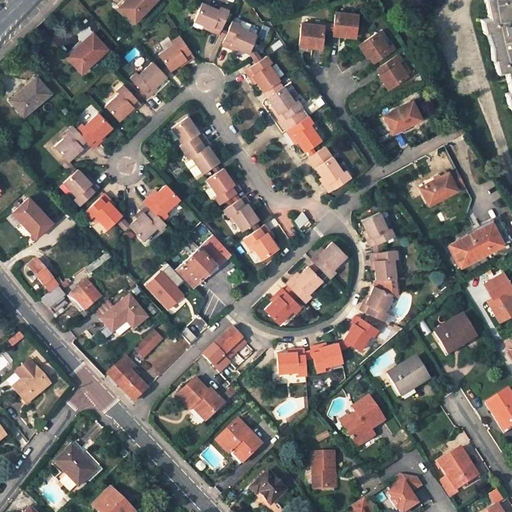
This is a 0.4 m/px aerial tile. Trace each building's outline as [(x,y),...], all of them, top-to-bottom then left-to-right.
[(154,0),(125,0),(118,7),(134,22),(154,0)] [(511,104),(511,0),(484,0),(487,16),(480,18),(482,32),(485,31),(489,42),(491,59),(493,58),(496,72),(504,70),(509,91),(504,92),(507,106),(510,106),(511,104)] [(203,2),(196,20),(212,27),(212,30),(219,33),(230,9),(222,6),(221,9),(203,2)] [(332,32),(345,33),(345,36),(353,37),(356,14),(334,12),(332,32)] [(233,20),(223,45),(230,48),(232,45),(249,53),(257,35),(240,27),(241,23),(233,20)] [(306,44),(320,46),(322,26),(300,24),(298,46),(306,47),(306,44)] [(107,48),(92,32),(73,50),(66,56),(80,72),(107,48)] [(376,60),(393,49),(389,42),(385,44),(377,33),(358,45),(366,58),(371,54),(376,60)] [(175,43),(159,54),(170,70),(186,59),(188,62),(194,57),(179,36),(173,40),(175,43)] [(73,50),(71,48),(64,54),(66,56),(73,50)] [(402,61),(397,54),(380,66),(384,72),(379,76),(387,88),(406,75),(398,63),(402,61)] [(279,80),(269,65),(272,63),(267,56),(246,71),(250,77),(252,76),(263,92),(279,80)] [(153,89),(167,76),(153,61),(139,74),(137,71),(131,77),(148,96),(155,90),(153,89)] [(49,92),(36,76),(17,93),(9,99),(23,115),(49,92)] [(105,105),(119,120),(133,106),(136,109),(141,103),(123,84),(117,90),(119,92),(105,105)] [(294,103),(283,87),(267,98),(277,113),(275,115),(283,126),(285,125),(301,113),(299,110),(302,107),(297,100),(294,103)] [(17,93),(15,90),(7,96),(9,99),(17,93)] [(412,102),(396,110),(397,112),(413,104),(412,102)] [(396,110),(384,116),(392,133),(400,129),(408,125),(420,119),(413,104),(397,112),(396,110)] [(286,131),(308,116),(307,114),(303,116),(301,113),(285,125),(283,126),(286,131)] [(98,141),(111,128),(98,114),(84,126),(82,124),(76,129),(91,145),(94,148),(100,143),(98,141)] [(198,132),(188,116),(171,127),(181,142),(178,144),(183,152),(186,150),(203,139),(205,137),(201,130),(198,132)] [(320,141),(309,126),(313,123),(308,116),(286,131),(291,138),(293,137),(304,152),(320,141)] [(68,161),(82,149),(84,150),(91,145),(76,129),(72,125),(66,131),(69,134),(55,147),(68,161)] [(218,161),(207,145),(209,144),(205,137),(203,139),(186,150),(183,152),(188,158),(191,156),(202,172),(218,161)] [(342,173),(324,146),(308,157),(326,184),(324,185),(329,192),(350,178),(345,170),(342,173)] [(68,161),(64,166),(68,170),(73,165),(68,161)] [(73,175),(77,170),(73,165),(68,170),(72,175),(73,175)] [(213,196),(218,203),(221,201),(240,188),(235,181),(233,183),(223,167),(206,179),(216,194),(213,196)] [(431,181),(419,187),(428,204),(437,199),(436,197),(443,194),(444,196),(464,185),(456,169),(448,173),(447,172),(439,176),(431,181)] [(90,183),(78,170),(77,170),(73,175),(72,175),(63,184),(75,197),(74,199),(80,205),(98,187),(92,181),(90,183)] [(165,212),(180,198),(167,184),(152,198),(150,196),(144,202),(148,206),(161,220),(167,215),(165,212)] [(121,215),(108,201),(110,199),(104,194),(85,212),(91,218),(93,215),(106,229),(115,220),(120,216),(121,215)] [(230,214),(241,230),(249,225),(257,219),(247,204),(249,202),(245,195),(222,210),(227,216),(230,214)] [(28,197),(12,212),(23,224),(36,237),(51,222),(28,197)] [(143,241),(157,228),(159,230),(165,225),(161,220),(148,206),(142,211),(144,213),(130,227),(143,241)] [(387,230),(380,213),(362,221),(370,239),(367,240),(370,246),(394,235),(391,228),(387,230)] [(120,216),(115,220),(119,225),(120,224),(124,220),(120,216)] [(492,221),(448,244),(460,266),(511,239),(498,216),(491,220),(492,221)] [(125,231),(130,227),(124,220),(120,224),(119,225),(125,231)] [(23,224),(20,226),(33,240),(36,237),(23,224)] [(250,244),(261,259),(274,251),(277,249),(267,233),(269,232),(264,224),(254,230),(242,238),(247,246),(250,244)] [(198,248),(176,268),(192,285),(205,272),(209,276),(218,268),(209,259),(224,246),(213,234),(198,248)] [(331,269),(345,256),(331,242),(318,255),(315,253),(309,259),(328,278),(334,272),(331,269)] [(396,278),(393,259),(397,259),(396,251),(370,254),(371,262),(374,262),(376,280),(396,278)] [(498,251),(489,256),(491,259),(500,255),(498,251)] [(84,272),(84,273),(87,271),(109,256),(106,252),(82,269),(84,272)] [(55,281),(36,260),(27,266),(49,292),(55,288),(59,286),(55,281)] [(179,296),(172,288),(175,286),(183,279),(168,263),(158,273),(146,284),(167,307),(179,296)] [(297,276),(310,290),(320,281),(307,266),(297,276)] [(67,284),(84,272),(82,269),(65,281),(67,284)] [(511,286),(502,272),(483,284),(495,304),(491,307),(496,315),(501,313),(505,319),(511,314),(511,297),(511,295),(511,294),(511,290),(510,287),(511,286)] [(285,283),(301,300),(303,303),(310,296),(307,294),(310,290),(297,276),(293,280),(291,278),(285,283)] [(397,294),(396,278),(376,280),(375,280),(372,287),(391,295),(397,294)] [(100,296),(85,279),(70,293),(74,298),(70,301),(81,313),(85,310),(100,296)] [(175,286),(172,288),(179,296),(182,293),(175,286)] [(383,311),(391,295),(372,287),(364,304),(362,303),(358,311),(383,321),(386,313),(383,311)] [(40,299),(53,315),(68,303),(55,288),(49,292),(40,299)] [(273,300),(286,314),(290,310),(293,313),(299,307),(281,288),(275,293),(277,296),(273,300)] [(146,317),(129,296),(100,318),(111,332),(126,321),(132,328),(146,317)] [(264,309),(277,323),(286,314),(273,300),(264,309)] [(475,336),(462,314),(434,331),(440,342),(446,351),(458,344),(459,346),(475,336)] [(342,340),(359,351),(362,346),(369,336),(372,338),(377,331),(355,316),(350,323),(352,324),(342,340)] [(245,343),(230,328),(202,354),(212,364),(220,357),(226,364),(227,366),(231,370),(235,367),(222,355),(230,347),(235,353),(245,343)] [(143,357),(161,339),(153,330),(135,348),(143,357)] [(440,342),(437,344),(447,359),(462,350),(459,346),(458,344),(446,351),(440,342)] [(309,346),(315,372),(322,370),(322,367),(340,362),(335,343),(317,347),(317,345),(309,346)] [(275,353),(277,374),(295,372),(296,375),(303,375),(301,348),(294,348),(294,351),(275,353)] [(131,368),(135,365),(127,356),(120,361),(129,370),(131,368)] [(428,378),(414,356),(386,374),(393,384),(398,392),(410,385),(412,388),(428,378)] [(26,403),(49,384),(28,360),(15,373),(21,379),(13,387),(26,403)] [(133,401),(146,388),(134,376),(129,370),(120,361),(107,373),(133,401)] [(196,376),(194,378),(206,391),(209,389),(196,376)] [(194,378),(177,395),(189,409),(192,406),(194,404),(207,418),(223,403),(209,389),(206,391),(194,378)] [(393,384),(390,386),(400,401),(415,392),(412,388),(410,385),(398,392),(393,384)] [(511,396),(507,389),(485,403),(495,419),(498,417),(505,428),(511,423),(511,396)] [(383,419),(367,396),(351,407),(355,413),(347,417),(351,422),(344,427),(356,445),(367,438),(364,434),(371,430),(369,428),(383,419)] [(205,420),(207,418),(194,404),(192,406),(205,420)] [(339,420),(344,427),(351,422),(347,417),(346,415),(339,420)] [(495,419),(492,422),(501,435),(511,428),(511,423),(505,428),(498,417),(495,419)] [(237,419),(216,440),(228,453),(230,450),(234,446),(246,459),(261,443),(259,441),(252,434),(237,419)] [(373,434),(371,430),(364,434),(367,438),(373,434)] [(259,441),(261,439),(255,432),(252,434),(259,441)] [(74,442),(54,461),(77,486),(98,466),(74,442)] [(242,462),(246,459),(234,446),(230,450),(242,462)] [(459,448),(438,462),(447,475),(455,489),(466,482),(475,477),(467,465),(469,464),(459,448)] [(311,452),(312,488),(330,488),(330,470),(333,470),(332,451),(311,452)] [(466,482),(468,485),(483,475),(473,461),(469,464),(467,465),(475,477),(466,482)] [(285,490),(267,470),(258,479),(255,482),(249,487),(255,494),(257,491),(269,505),(266,508),(269,511),(281,511),(284,510),(277,503),(274,500),(285,490)] [(401,511),(402,511),(418,502),(410,491),(421,484),(416,477),(400,472),(394,476),(400,484),(388,492),(392,498),(391,499),(396,508),(398,506),(401,511)] [(437,481),(449,499),(458,493),(455,489),(447,475),(437,481)] [(133,511),(111,489),(93,507),(97,511),(133,511)] [(288,493),(285,490),(274,500),(277,503),(288,493)] [(255,494),(253,495),(266,508),(269,505),(257,491),(255,494)] [(490,496),(495,504),(503,499),(498,491),(490,496)] [(370,511),(374,510),(365,496),(352,504),(357,511),(370,511)] [(295,511),(301,507),(294,499),(285,507),(289,511),(295,511)] [(70,511),(76,507),(72,502),(61,511),(70,511)]
